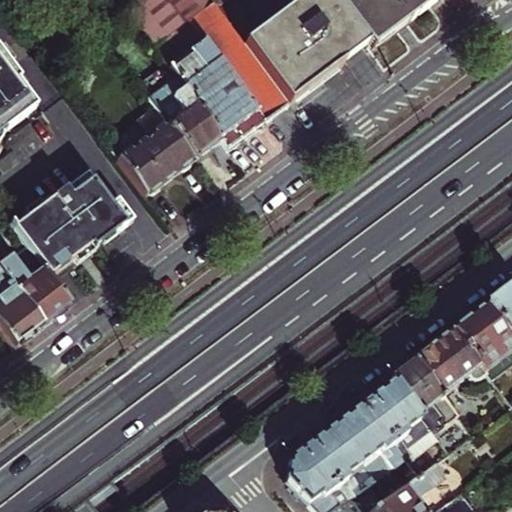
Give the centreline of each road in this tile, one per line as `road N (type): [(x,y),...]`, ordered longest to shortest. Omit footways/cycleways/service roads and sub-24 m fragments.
road 1 (primary): [(511,100),(0,488)]
road 2 (primary): [(511,72),(0,457)]
road 3 (tertiary): [(511,17),(471,36),(386,98),(0,395)]
road 4 (primary): [(15,511),(511,137)]
road 5 (primary): [(54,511),(301,325),(511,144)]
road 6 (tertiary): [(222,469),(511,248)]
